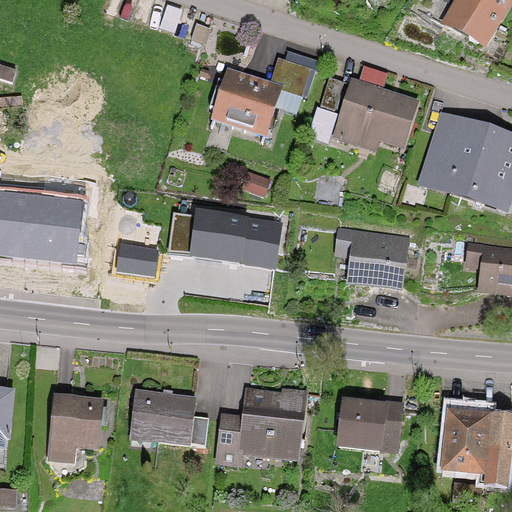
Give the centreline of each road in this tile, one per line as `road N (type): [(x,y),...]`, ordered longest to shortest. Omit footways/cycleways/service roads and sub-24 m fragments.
road 1 (secondary): [(0,313),(511,358)]
road 2 (residential): [(511,98),(202,0)]
